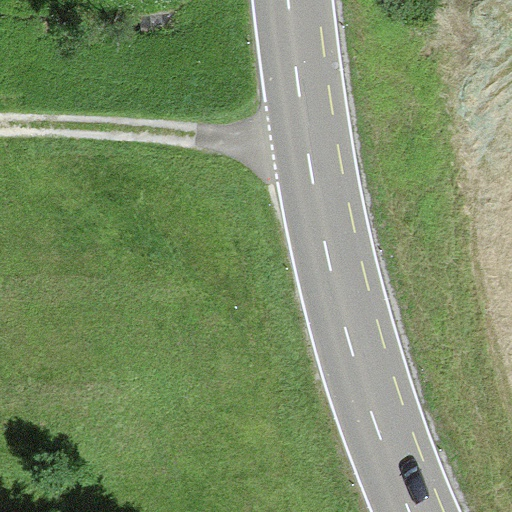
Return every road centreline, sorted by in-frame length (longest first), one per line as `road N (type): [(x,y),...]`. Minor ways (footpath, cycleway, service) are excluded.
road 1 (primary): [(390,511),(310,257),(270,0)]
road 2 (track): [(298,168),(160,135),(0,131)]
